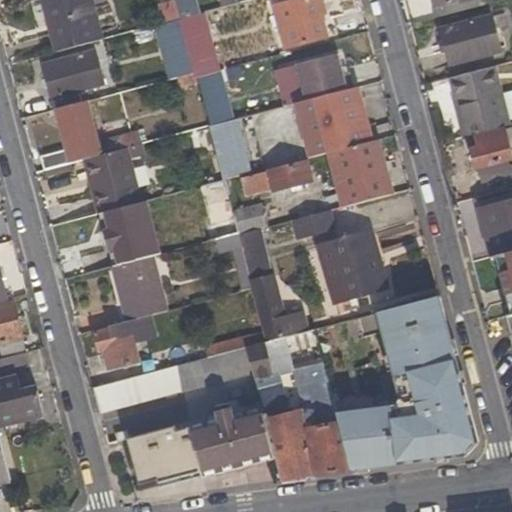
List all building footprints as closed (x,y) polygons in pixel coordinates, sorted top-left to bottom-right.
[(40,0),(53,53),(104,39),(93,0),(40,0)] [(179,0),(183,15),(195,12),(191,0),(179,0)] [(297,0),(275,6),(286,49),(328,39),(322,14),(326,13),(322,0),(297,0)] [(432,0),(435,8),(464,0),(432,0)] [(441,31),(451,67),(502,52),(493,17),(441,31)] [(200,20),(185,23),(190,48),(191,50),(201,49),(207,46),(200,20)] [(195,79),(198,78),(207,75),(201,49),(191,50),(190,48),(187,50),(189,53),(194,73),(195,79)] [(187,50),(170,54),(177,77),(194,73),(189,53),(187,50)] [(95,52),(43,65),(55,109),(81,102),(78,90),(104,83),(95,52)] [(338,55),(297,65),(306,101),(353,89),(349,74),(344,76),(338,55)] [(460,115),(464,114),(470,137),(511,126),(494,67),(450,78),(460,115)] [(177,77),(180,88),(196,84),(195,79),(194,73),(177,77)] [(206,107),(225,101),(218,73),(207,75),(198,78),(206,107)] [(295,104),(309,158),(336,151),(373,141),(359,88),(353,89),(306,101),(295,104)] [(84,119),(92,117),(88,101),(81,102),(55,109),(66,148),(40,155),(44,170),(70,163),(69,158),(90,151),(88,145),(90,145),(84,119)] [(481,184),(511,175),(511,152),(507,131),(470,141),(481,184)] [(138,132),(97,142),(102,155),(129,148),(142,144),(138,132)] [(202,138),(206,153),(214,151),(210,135),(202,138)] [(336,151),(349,205),(390,195),(386,178),(390,177),(385,157),(380,158),(375,141),(373,141),(336,151)] [(91,187),(97,214),(143,202),(129,148),(102,155),(90,158),(95,185),(91,187)] [(90,158),(83,160),(91,187),(95,185),(90,158)] [(273,193),(315,181),(310,161),(242,180),(247,198),(272,191),(273,193)] [(47,177),(72,170),(70,163),(44,170),(47,177)] [(511,200),(478,210),(490,258),(501,256),(511,252),(511,200)] [(237,234),(265,228),(268,226),(263,204),(232,212),(237,234)] [(217,241),(237,234),(232,212),(230,208),(209,214),(211,219),(203,222),(209,242),(217,241)] [(296,240),(337,230),(331,210),(292,220),(296,240)] [(133,217),(102,226),(112,267),(154,256),(159,255),(152,224),(136,228),(133,217)] [(250,280),(277,273),(265,228),(237,234),(250,280)] [(336,303),(388,287),(372,232),(320,247),(336,303)] [(241,290),(252,288),(250,280),(237,234),(217,241),(219,253),(231,251),(241,290)] [(511,252),(501,256),(511,298),(511,252)] [(154,256),(112,267),(127,322),(145,318),(169,311),(154,256)] [(252,288),(253,290),(264,331),(267,342),(283,338),(311,330),(306,311),(288,316),(277,273),(250,280),(252,288)] [(439,295),(376,313),(397,387),(459,371),(439,295)] [(0,346),(1,347),(3,359),(27,354),(14,303),(0,306),(0,346)] [(110,327),(111,329),(94,334),(101,360),(106,359),(108,370),(140,362),(135,341),(149,337),(145,318),(127,322),(110,327)] [(318,344),(314,330),(311,330),(283,338),(288,353),(318,344)] [(264,331),(204,347),(207,358),(246,348),(267,342),(264,331)] [(275,459),(281,481),(316,476),(306,419),(303,409),(290,413),(281,375),(293,371),(292,368),(288,353),(283,338),(267,342),(246,348),(252,375),(262,408),(275,459)] [(174,367),(181,394),(252,375),(246,348),(207,358),(174,367)] [(0,382),(31,373),(27,354),(3,359),(0,360),(0,382)] [(335,404),(322,360),(292,368),(293,371),(303,409),(306,419),(316,476),(352,472),(337,413),(335,404)] [(102,415),(181,394),(174,367),(95,388),(102,415)] [(400,399),(392,406),(337,413),(352,472),(463,458),(478,442),(459,371),(397,387),(400,399)] [(20,385),(0,390),(0,423),(43,411),(37,391),(23,394),(20,385)] [(201,470),(203,477),(275,459),(262,408),(234,416),(232,407),(213,412),(216,420),(190,427),(201,470)] [(0,430),(45,418),(43,411),(0,423),(0,430)] [(159,480),(161,482),(201,470),(190,427),(174,432),(173,428),(130,438),(128,431),(117,434),(119,442),(127,441),(138,485),(159,480)] [(0,482),(10,481),(0,441),(0,482)]
